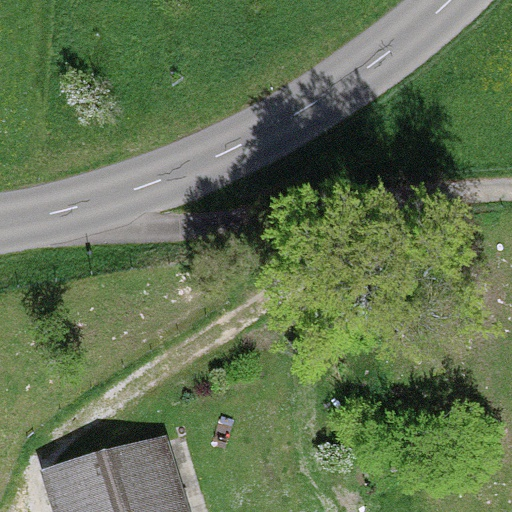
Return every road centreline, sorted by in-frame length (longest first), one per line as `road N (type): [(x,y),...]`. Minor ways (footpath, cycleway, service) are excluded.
road 1 (track): [(26,511),(47,451),(83,422),(448,191)]
road 2 (tertiary): [(0,224),(119,198),(259,137),(325,98),(449,0)]
road 3 (track): [(40,218),(170,226),(511,190)]
